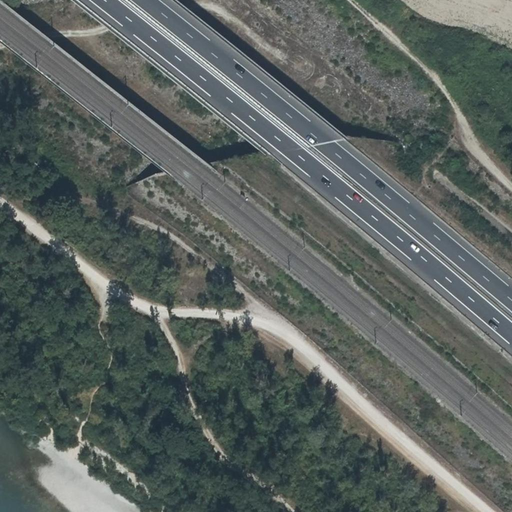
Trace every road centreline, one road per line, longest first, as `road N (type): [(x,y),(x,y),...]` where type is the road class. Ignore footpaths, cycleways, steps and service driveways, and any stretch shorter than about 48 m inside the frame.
road 1 (track): [(5,204),(63,197),(159,229),(234,283),(481,511)]
road 2 (motorway): [(103,0),(511,335)]
road 3 (motorway): [(511,300),(145,0)]
road 4 (track): [(0,200),(98,278),(161,315),(267,319)]
road 5 (track): [(352,0),(448,87),(477,148),(511,183)]
road 6 (track): [(161,315),(188,399),(223,462),(293,511)]
